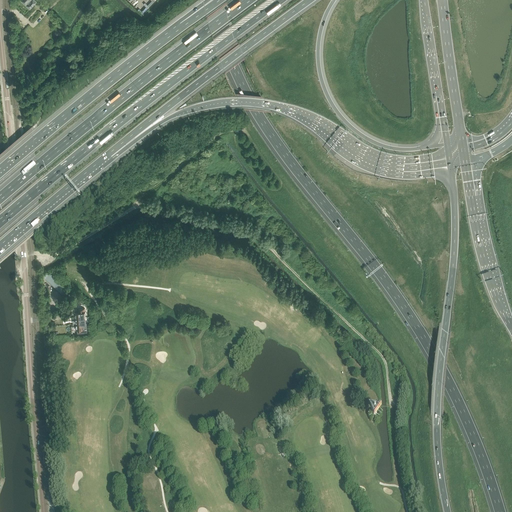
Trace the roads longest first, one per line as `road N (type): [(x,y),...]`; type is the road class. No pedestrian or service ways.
road 1 (motorway): [(212,0),(261,120),(427,340),(498,511)]
road 2 (track): [(20,254),(54,255),(138,207),(251,233),(387,365),(393,408),(384,410)]
road 3 (unclassified): [(43,511),(0,32)]
road 4 (motorway): [(110,154),(169,117),(240,102),(295,112),(386,165),(450,162)]
road 5 (motorway): [(0,221),(281,0)]
road 6 (motorway): [(450,162),(453,264),(436,412),(448,511)]
road 7 (motorway): [(248,0),(0,197)]
road 8 (motorway): [(198,12),(0,170)]
road 9 (motorway): [(110,154),(309,0)]
road 10 (motorway): [(447,144),(390,148),(338,114),(318,64),(333,0)]
road 11 (motorway): [(511,328),(488,278),(465,159)]
road 12 (track): [(130,209),(228,131),(246,155)]
road 13 (secondary): [(423,0),(447,144)]
road 14 (motorway): [(0,246),(110,154)]
road 15 (trunk): [(462,141),(441,0)]
